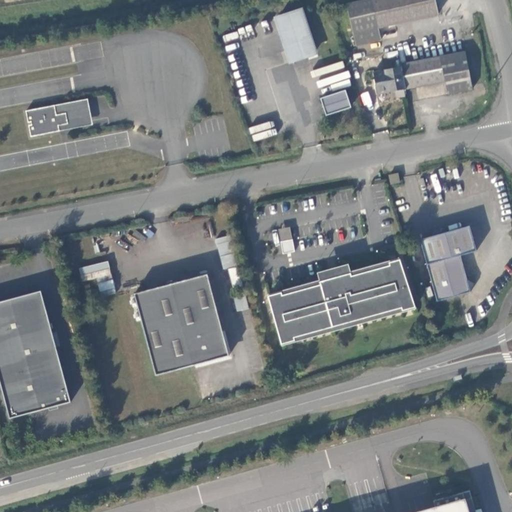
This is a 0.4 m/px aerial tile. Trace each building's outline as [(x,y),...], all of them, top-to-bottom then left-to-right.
[(439,0),(354,0),(352,0),(358,43),(384,38),(382,26),(442,16),(439,0)] [(303,14),(281,21),(295,65),(317,57),(303,14)] [(405,66),(405,69),(408,91),(447,85),(450,99),(476,94),(469,55),(405,66)] [(381,96),(408,91),(405,69),(377,75),(381,96)] [(348,93),(324,102),(329,119),(354,111),(348,93)] [(91,102),(58,108),(60,118),(70,116),(72,127),(62,129),(63,135),(96,128),(91,102)] [(58,108),(29,114),(31,125),(35,125),(35,128),(32,129),(34,140),(63,135),(62,129),(72,127),(70,116),(60,118),(58,108)] [(398,175),(392,176),(394,184),(400,183),(398,175)] [(290,226),(277,229),(282,253),(295,251),(290,226)] [(422,242),(438,304),(472,295),(472,294),(476,286),(469,282),(462,258),(479,254),(472,229),(422,242)] [(217,238),(221,268),(236,266),(231,236),(217,238)] [(79,267),(82,281),(97,278),(100,295),(115,292),(108,261),(79,267)] [(405,315),(417,311),(411,290),(399,293),(396,280),(406,277),(403,264),(392,267),(393,270),(354,280),(353,278),(344,280),(342,274),(331,277),(333,283),(322,286),(323,289),(285,299),(284,297),(271,300),(274,312),(283,310),(287,323),(278,326),(284,348),(297,344),(297,341),(335,331),(335,334),(346,331),(345,328),(355,325),(356,328),(367,325),(366,322),(404,312),(405,315)] [(210,278),(137,297),(158,379),(232,359),(210,278)] [(42,293),(0,305),(0,377),(12,421),(73,404),(42,293)] [(468,511),(465,500),(472,498),(470,491),(433,501),(435,508),(419,511),(468,511)] [(475,511),(472,498),(465,500),(468,511),(475,511)]
